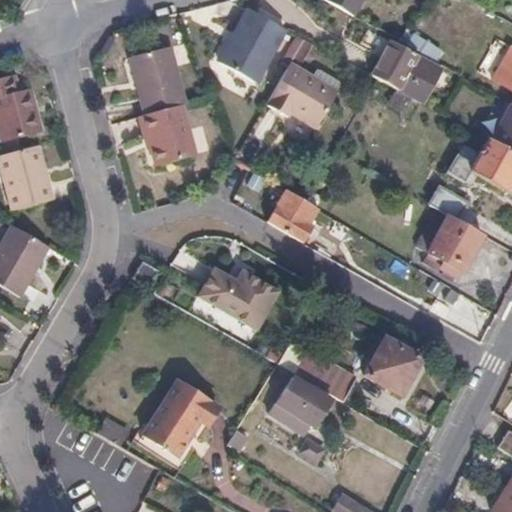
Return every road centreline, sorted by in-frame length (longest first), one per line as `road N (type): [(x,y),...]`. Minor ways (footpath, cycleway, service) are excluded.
road 1 (residential): [(107,227),(102,269),(5,427)]
road 2 (residential): [(55,26),(107,227)]
road 3 (residential): [(420,511),(511,325)]
road 4 (residential): [(107,227),(216,206),(239,166)]
